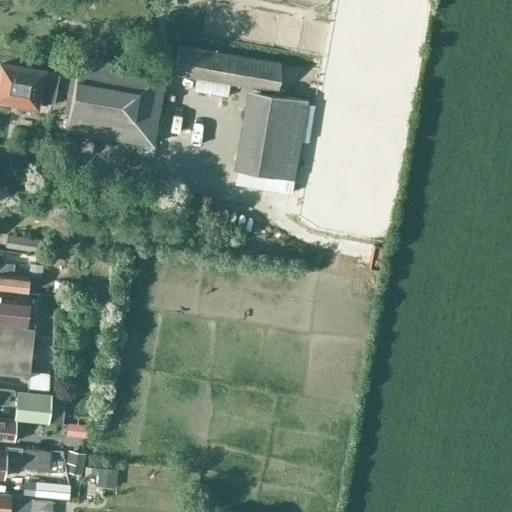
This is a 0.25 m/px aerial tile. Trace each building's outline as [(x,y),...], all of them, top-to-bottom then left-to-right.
[(276,93),(282,63),(177,45),(172,75),(276,93)] [(153,146),(166,70),(78,55),(65,131),(153,146)] [(56,91),(58,74),(44,71),(0,63),(0,97),(38,104),(46,105),(47,103),(53,104),(53,103),(60,104),(63,92),(56,91)] [(245,90),(232,169),(237,170),(235,182),(263,187),(265,175),(293,180),(307,101),(245,90)] [(37,253),(39,240),(7,235),(4,247),(37,253)] [(0,290),(26,293),(29,276),(12,274),(13,264),(0,262),(0,290)] [(43,265),(30,263),(28,275),(41,277),(43,265)] [(51,282),(35,281),(35,289),(51,290),(51,282)] [(0,373),(28,377),(32,344),(33,328),(26,327),(28,298),(0,295),(0,373)] [(109,320),(110,307),(90,306),(89,319),(109,320)] [(5,389),(5,391),(0,389),(0,402),(7,403),(9,394),(16,395),(13,419),(48,423),(50,394),(5,389)] [(0,438),(17,441),(19,421),(0,418),(0,438)] [(65,435),(87,438),(89,426),(66,423),(65,435)] [(33,450),(22,448),(5,446),(4,452),(0,451),(0,477),(4,478),(5,459),(20,460),(19,467),(31,468),(47,470),(49,451),(33,450)] [(69,463),(68,472),(82,473),(85,451),(67,449),(65,463),(69,463)] [(85,467),(84,482),(96,482),(96,481),(116,481),(117,467),(97,467),(85,467)] [(26,494),(68,498),(69,484),(27,480),(26,494)] [(45,511),(47,499),(11,495),(11,494),(0,493),(0,511),(45,511)]
